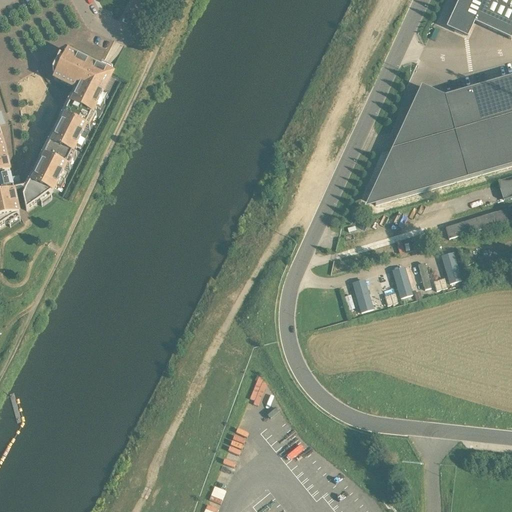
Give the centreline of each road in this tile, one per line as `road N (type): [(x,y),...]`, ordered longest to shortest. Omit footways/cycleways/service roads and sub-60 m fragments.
road 1 (unclassified): [(511,438),(357,419),(302,374),(288,320),(298,260),(421,0)]
road 2 (unknown): [(298,260),(392,236),(490,193)]
road 3 (unknown): [(292,283),(347,279),(450,249)]
